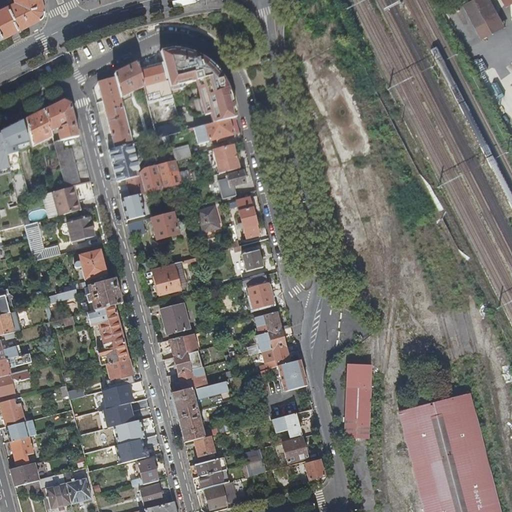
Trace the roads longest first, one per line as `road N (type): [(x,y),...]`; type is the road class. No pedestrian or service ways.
road 1 (residential): [(71,80),(190,511)]
road 2 (residential): [(71,80),(151,40),(183,39),(213,52),(243,91),(291,277),(312,305)]
road 3 (residential): [(261,0),(320,266),(312,305)]
road 4 (residential): [(312,305),(307,326),(340,492)]
